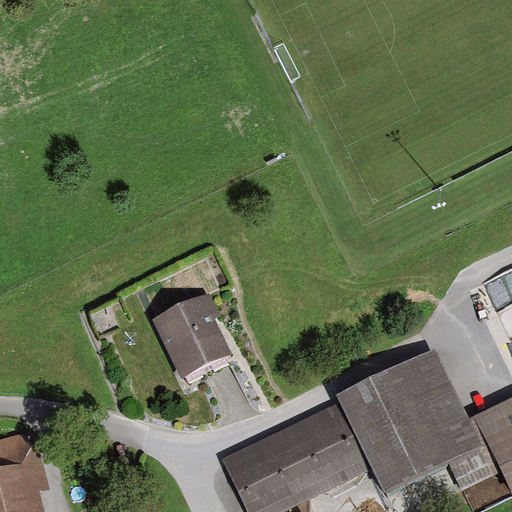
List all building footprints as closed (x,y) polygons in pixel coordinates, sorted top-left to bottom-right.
[(152,323),(182,383),(234,357),(216,321),(221,319),(209,295),(152,323)] [(334,399),(338,408),(369,474),(382,499),(449,467),(461,492),(500,474),(488,447),(484,449),(471,421),(436,350),(334,399)] [(511,400),(471,421),(484,449),(488,447),(500,474),(511,496),(511,400)] [(224,462),(247,511),(288,511),(369,474),(338,408),(224,462)] [(45,511),(41,493),(51,491),(36,436),(0,445),(0,511),(45,511)]
